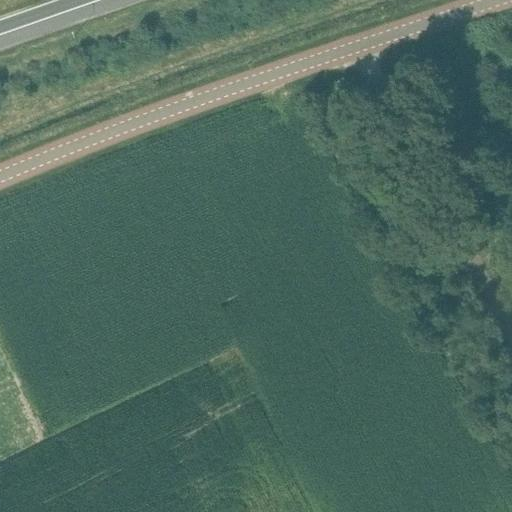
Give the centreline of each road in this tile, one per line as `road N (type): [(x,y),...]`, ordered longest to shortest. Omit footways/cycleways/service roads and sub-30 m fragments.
road 1 (unclassified): [(359,46),(0,177)]
road 2 (unclassified): [(359,46),(511,341)]
road 3 (unclassified): [(502,0),(359,46)]
